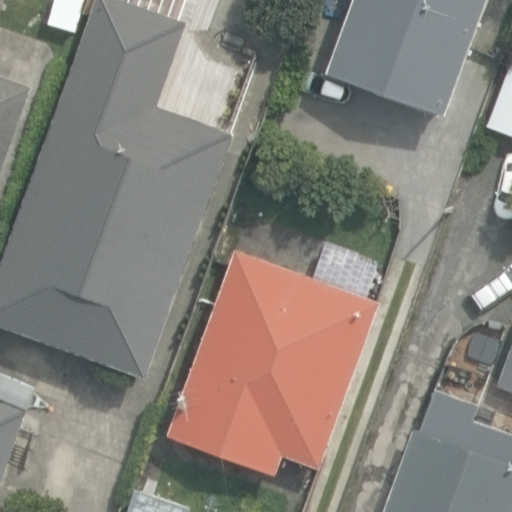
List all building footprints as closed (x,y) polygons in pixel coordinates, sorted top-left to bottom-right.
[(92,0),(0,258),(0,314),(145,366),(231,125),(156,98),(186,14),(146,0),(92,0)] [(49,0),(45,13),(73,23),(80,0),(49,0)] [(360,0),(335,72),(451,114),(492,0),(360,0)] [(0,157),(28,79),(0,69),(0,157)] [(511,75),(495,127),(511,132),(511,75)] [(166,427),(271,465),(278,446),(315,460),(375,296),(233,244),(166,427)] [(511,336),(498,375),(511,380),(511,336)] [(0,470),(26,400),(0,390),(0,470)] [(497,426),(427,401),(420,421),(415,419),(381,511),(511,511),(511,426),(499,422),(497,426)] [(136,479),(125,511),(215,511),(217,505),(136,479)]
